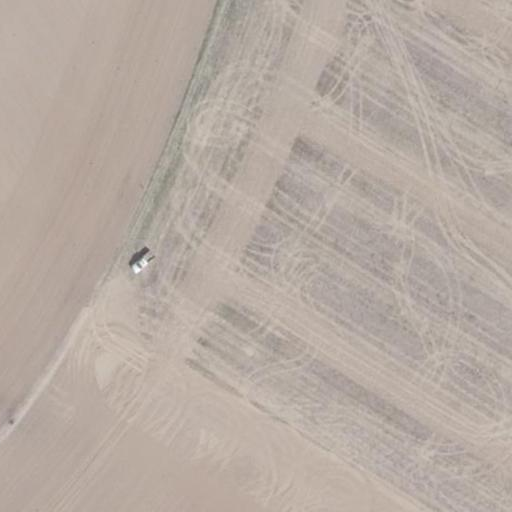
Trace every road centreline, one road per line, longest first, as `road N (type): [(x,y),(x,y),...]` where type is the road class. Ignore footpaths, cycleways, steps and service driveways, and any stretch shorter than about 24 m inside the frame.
road 1 (track): [(213,0),(175,115),(45,391),(0,436)]
road 2 (track): [(399,511),(73,321)]
